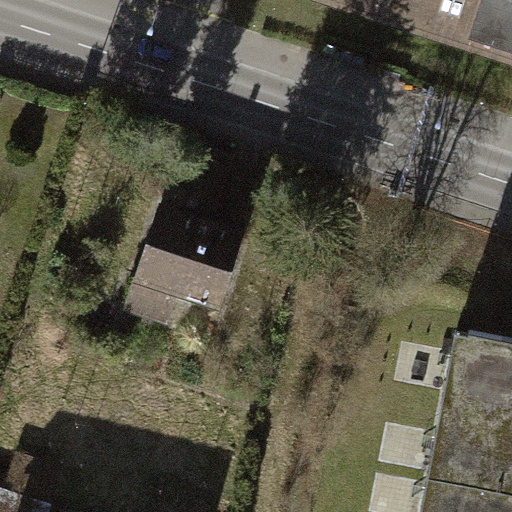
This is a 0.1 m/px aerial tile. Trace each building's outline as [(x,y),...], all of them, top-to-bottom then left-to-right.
[(345,0),(380,11),(382,4),(411,14),(415,0),(345,0)] [(511,0),(415,0),(411,14),(442,24),(439,30),(511,54),(511,0)] [(236,229),(154,202),(132,273),(213,302),(236,229)] [(448,427),(439,478),(511,490),(511,337),(467,330),(454,404),(439,401),(435,425),(448,427)] [(511,511),(511,490),(439,478),(432,511),(511,511)]
